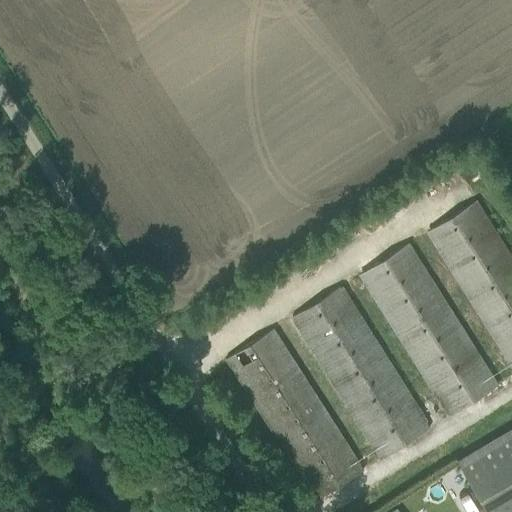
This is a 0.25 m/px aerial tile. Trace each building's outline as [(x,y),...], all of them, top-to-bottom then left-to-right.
[(427,230),(511,364),(511,259),(475,200),(427,230)] [(407,243),(360,273),(449,415),(497,385),(407,243)] [(382,458),(429,428),(340,286),(292,316),(382,458)] [(315,500),(362,470),(273,328),(226,358),(315,500)] [(511,511),(511,426),(458,459),(489,511),(511,511)]
